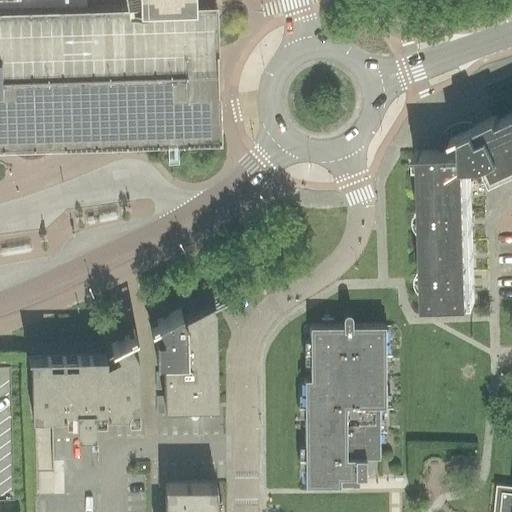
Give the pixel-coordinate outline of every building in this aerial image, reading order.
[(216,1),(0,7),(0,144),(17,144),(47,143),(77,142),(110,141),(138,140),(220,138),(216,1)] [(495,171),(511,163),(511,113),(499,119),(497,115),(451,136),(453,139),(453,149),(420,150),(425,303),(470,301),(465,150),(471,150),(471,162),(485,161),(490,159),(495,171)] [(156,359),(163,359),(164,404),(218,403),(215,304),(187,319),(181,309),(150,325),(156,335),(156,359)] [(380,404),(386,404),(385,323),(310,324),(311,377),(305,377),(305,484),(356,484),(356,476),(366,476),(366,457),(380,457),(380,404)] [(139,405),(137,334),(136,332),(122,339),(123,341),(124,340),(128,349),(117,355),(31,357),(33,414),(77,413),(77,432),(96,431),(95,412),(129,411),(128,405),(139,405)] [(218,511),(218,499),(217,499),(217,483),(165,484),(165,511),(218,511)] [(511,511),(511,491),(501,490),(498,511),(511,511)]
